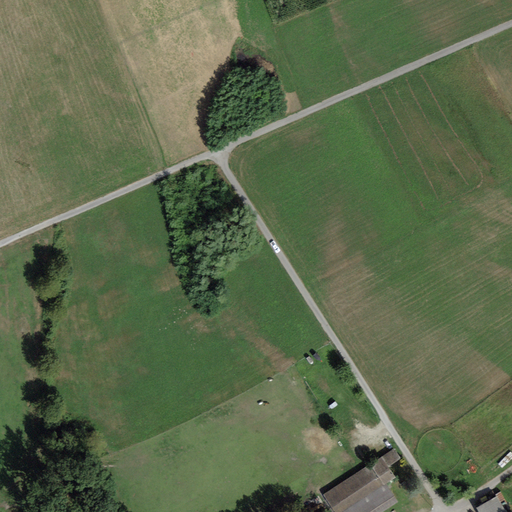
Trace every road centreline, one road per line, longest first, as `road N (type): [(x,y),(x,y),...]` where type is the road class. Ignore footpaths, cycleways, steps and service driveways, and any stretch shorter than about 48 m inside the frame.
road 1 (unclassified): [(212,151),(444,511)]
road 2 (unclassified): [(212,151),(511,21)]
road 3 (unclassified): [(0,242),(212,151)]
